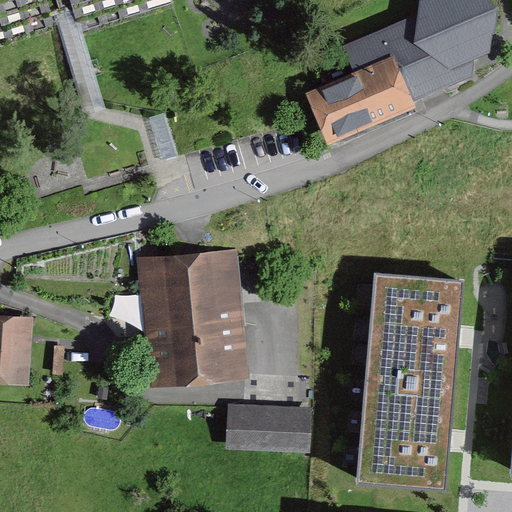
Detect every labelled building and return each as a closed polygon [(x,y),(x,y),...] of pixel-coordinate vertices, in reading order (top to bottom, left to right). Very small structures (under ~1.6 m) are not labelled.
[(0,0),(0,41),(74,18),(78,29),(168,1),(167,0),(0,0)] [(353,48),(364,76),(398,61),(414,100),(476,73),(472,58),(493,50),(494,14),(474,0),(440,0),(428,6),(427,18),(353,48)] [(364,76),(317,96),(337,142),(418,108),(414,100),(398,61),(364,76)] [(236,256),(143,264),(154,387),(247,378),(236,256)] [(459,288),(378,281),(360,483),(442,490),(459,288)] [(31,323),(0,322),(0,384),(28,385),(31,323)] [(310,412),(234,409),(233,448),(308,451),(310,412)]
